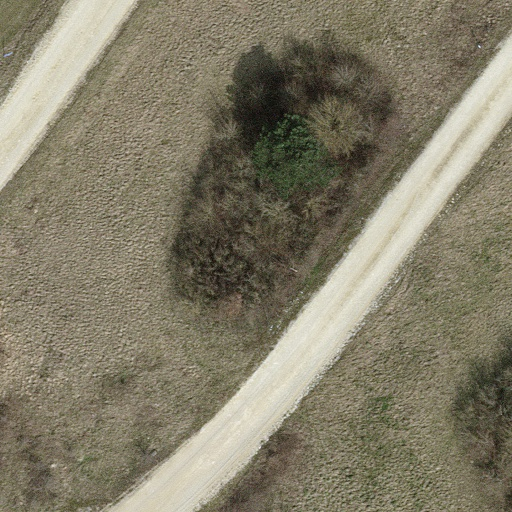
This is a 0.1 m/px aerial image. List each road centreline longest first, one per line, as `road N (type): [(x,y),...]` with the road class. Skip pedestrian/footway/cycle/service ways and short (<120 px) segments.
road 1 (track): [(148,511),(287,376),(511,70)]
road 2 (track): [(0,133),(92,0)]
